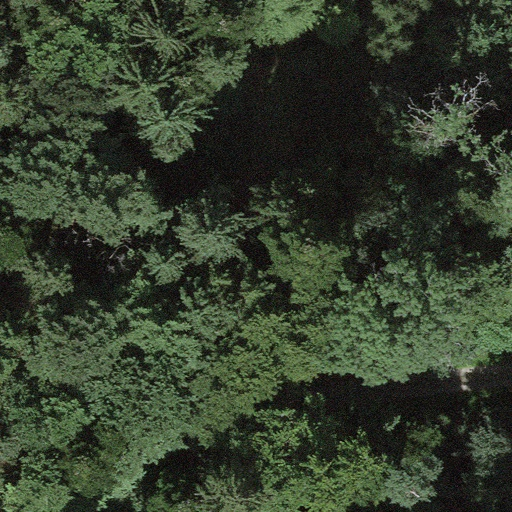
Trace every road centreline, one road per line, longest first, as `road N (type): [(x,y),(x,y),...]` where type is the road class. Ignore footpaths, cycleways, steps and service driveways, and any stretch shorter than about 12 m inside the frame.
road 1 (track): [(19,511),(314,375),(511,348)]
road 2 (track): [(24,508),(9,453),(82,348),(260,185)]
